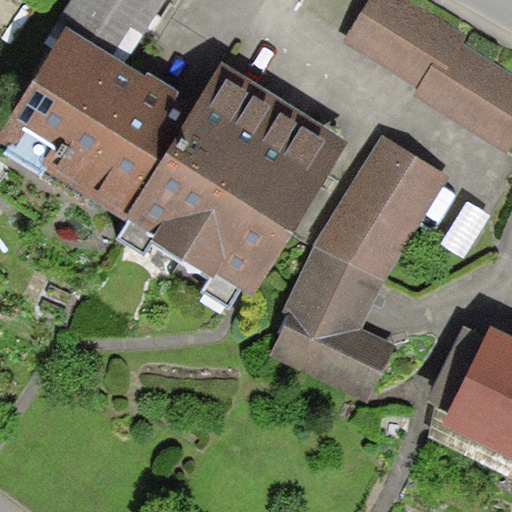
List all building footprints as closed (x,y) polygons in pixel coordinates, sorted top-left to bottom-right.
[(511,150),(511,77),(375,0),(363,0),(332,56),(509,156),(511,150)] [(56,23),(0,112),(0,166),(106,234),(188,105),(122,61),(56,23)] [(241,323),(347,152),(211,67),(188,105),(106,234),(241,323)] [(437,176),(361,139),(254,356),(350,403),(381,339),(362,330),(437,176)] [(431,429),(511,470),(511,339),(485,326),(431,429)]
